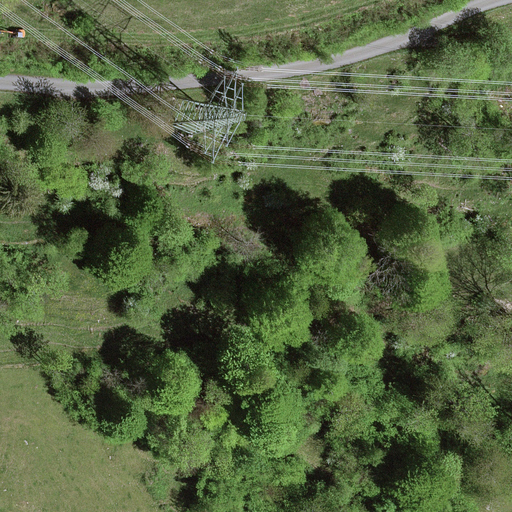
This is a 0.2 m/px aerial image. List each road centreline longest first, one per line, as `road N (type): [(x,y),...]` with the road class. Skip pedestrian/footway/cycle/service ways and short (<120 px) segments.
road 1 (unclassified): [(491,0),(402,39),(276,71),(86,86),(0,83)]
road 2 (track): [(0,31),(221,35),(365,0)]
